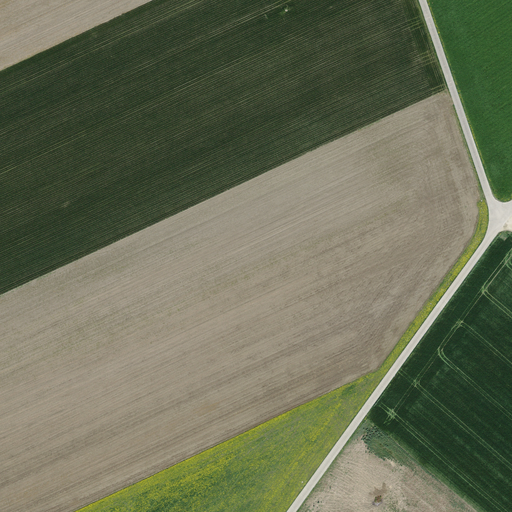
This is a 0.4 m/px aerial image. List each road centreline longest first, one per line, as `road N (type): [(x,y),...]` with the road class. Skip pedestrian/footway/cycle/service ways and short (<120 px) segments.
road 1 (unclassified): [(289,511),(511,206)]
road 2 (track): [(511,226),(485,187),(425,0)]
